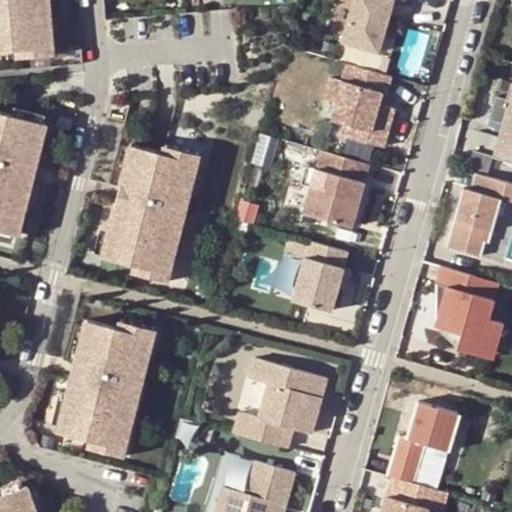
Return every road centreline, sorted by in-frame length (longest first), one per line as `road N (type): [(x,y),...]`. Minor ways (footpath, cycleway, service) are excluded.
road 1 (residential): [(477,0),(329,511)]
road 2 (residential): [(0,419),(29,358),(95,101),(89,0)]
